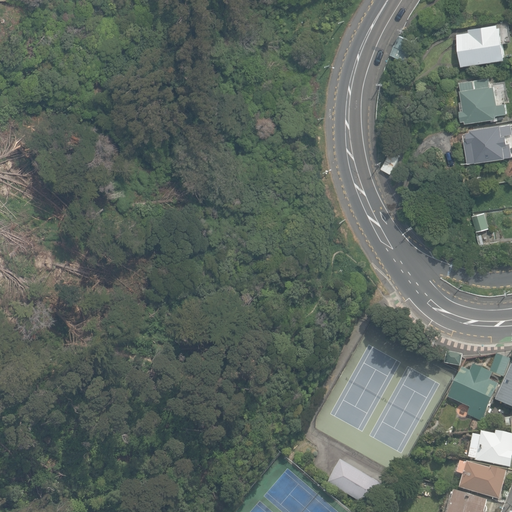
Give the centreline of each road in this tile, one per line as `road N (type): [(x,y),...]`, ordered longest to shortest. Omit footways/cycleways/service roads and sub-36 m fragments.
road 1 (secondary): [(388,0),(352,77),(348,109),(350,149),(392,257)]
road 2 (secondary): [(392,257),(439,309),(474,322),(511,320)]
road 3 (residential): [(392,257),(484,279),(511,277)]
